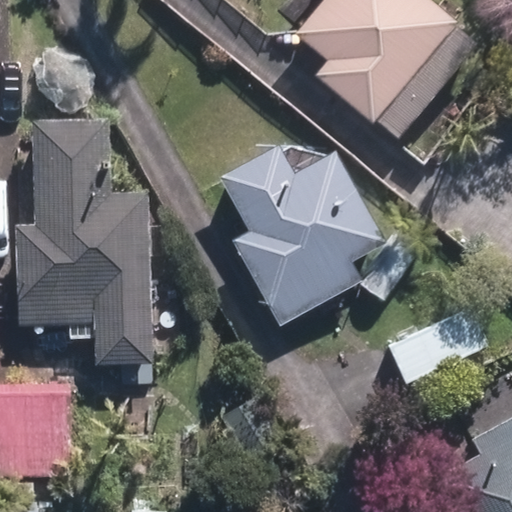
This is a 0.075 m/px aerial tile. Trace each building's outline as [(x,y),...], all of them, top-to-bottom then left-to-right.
[(468,23),(440,0),(327,0),(300,33),(333,60),(320,75),(381,126),(468,23)] [(153,367),(151,197),(112,197),(112,124),(36,125),(37,228),(16,228),(17,330),(94,329),(95,368),(153,367)] [(233,236),(278,320),(361,276),(353,260),(388,242),(340,152),(300,173),(283,141),(222,174),(250,227),(233,236)] [(389,344),(405,380),(482,346),(466,310),(389,344)] [(0,476),(70,477),(70,389),(0,388),(0,476)] [(440,474),(462,511),(511,511),(511,416),(479,436),(486,448),(440,474)]
